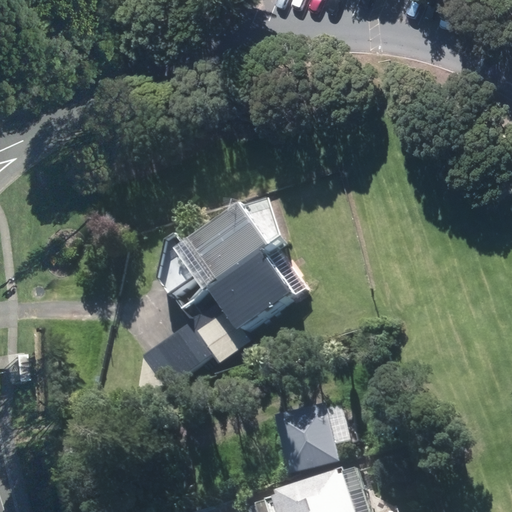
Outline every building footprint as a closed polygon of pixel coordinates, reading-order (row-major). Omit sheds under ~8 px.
[(264,338),(258,329),(311,293),(279,249),(288,243),(259,201),(196,245),(189,233),(179,241),(171,278),(184,295),(213,275),(232,300),(153,354),(148,382),(157,395),(174,383),(175,386),(217,357),(223,366),(264,338)] [(109,378),(125,381),(132,352),(115,348),(109,378)] [(29,354),(19,354),(21,381),(30,381),(29,354)] [(125,382),(111,390),(120,405),(134,397),(125,382)] [(342,403),(291,414),(303,473),(357,461),(353,444),(364,441),(355,404),(343,407),(342,403)] [(369,511),(356,466),(286,489),(293,511),(369,511)]
